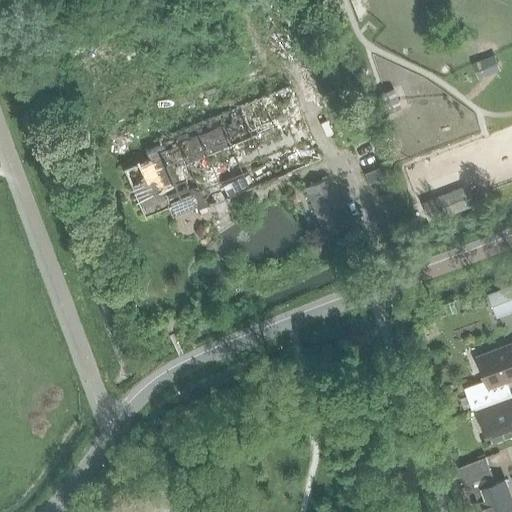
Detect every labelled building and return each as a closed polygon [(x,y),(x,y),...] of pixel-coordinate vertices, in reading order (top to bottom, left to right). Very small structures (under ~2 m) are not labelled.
[(171,215),(192,206),(194,211),(319,160),(289,86),(157,139),(159,144),(144,150),(148,159),(123,169),(143,216),(168,205),(171,215)] [(377,95),(384,114),(400,108),(392,89),(381,94),(377,95)] [(367,183),(388,175),(384,165),(363,173),(367,183)] [(323,236),(347,226),(327,178),(303,188),(323,236)] [(472,199),(468,187),(438,199),(422,204),(426,215),(429,222),(474,204),(472,199)] [(511,311),(511,283),(487,294),(497,318),(511,311)] [(511,342),(476,356),(485,379),(464,387),(467,395),(471,409),(498,399),(511,394),(507,383),(511,380),(511,342)] [(489,443),(511,434),(511,397),(476,411),(489,443)] [(457,483),(490,470),(485,457),(452,470),(457,483)] [(511,511),(511,500),(504,480),(482,488),(486,499),(477,502),(477,503),(473,504),(475,511),(511,511)]
